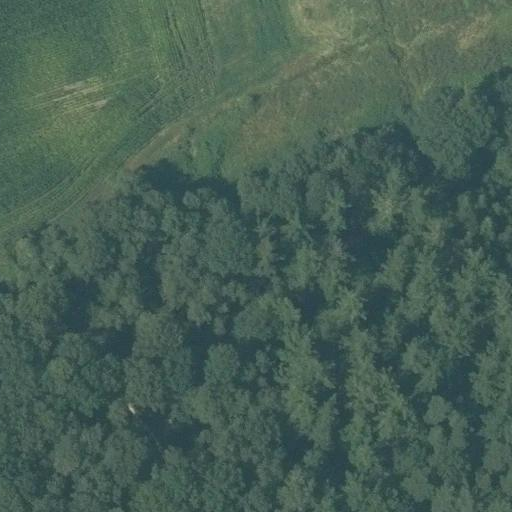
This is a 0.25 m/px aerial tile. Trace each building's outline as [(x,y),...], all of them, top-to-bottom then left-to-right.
[(114,346),(92,318),(68,337),(90,364),(114,346)] [(68,337),(60,326),(52,333),(60,343),(68,337)] [(129,365),(105,384),(125,410),(149,390),(129,365)] [(105,384),(96,374),(88,380),(96,391),(105,384)] [(167,413),(142,432),(162,458),(187,439),(167,413)] [(142,432),(134,422),(125,429),(134,439),(142,432)] [(202,457),(176,477),(196,502),(222,483),(202,457)] [(176,477),(168,467),(160,474),(168,484),(176,477)]
